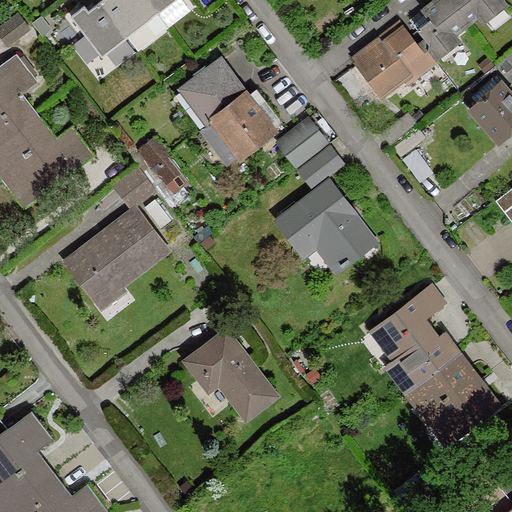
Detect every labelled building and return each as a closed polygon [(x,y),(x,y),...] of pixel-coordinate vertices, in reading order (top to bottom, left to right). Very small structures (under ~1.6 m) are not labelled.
[(99,0),(88,8),(83,2),(71,12),(101,52),(170,0),(99,0)] [(428,18),(416,28),(424,38),(417,42),(432,62),(462,40),(457,33),(478,18),(482,24),(505,5),(501,0),(429,0),(419,7),(428,18)] [(30,27),(17,12),(0,25),(0,37),(6,46),(30,27)] [(400,19),(350,56),(381,98),(403,81),(406,85),(433,64),(432,62),(417,42),(400,19)] [(37,80),(15,52),(0,63),(0,175),(24,206),(94,153),(72,124),(56,137),(22,92),(37,80)] [(223,54),(182,86),(241,160),(282,128),(223,54)] [(511,113),(490,88),(466,108),(497,144),(511,131),(511,113)] [(382,133),(391,144),(418,122),(409,111),(382,133)] [(307,115),(274,143),(295,169),(327,139),(307,115)] [(190,179),(157,136),(139,150),(172,193),(190,179)] [(313,188),(274,217),(305,258),(317,249),(332,268),(353,251),(358,257),(380,241),(330,175),(346,163),(331,143),(298,168),(313,188)] [(131,208),(63,259),(101,310),(128,290),(124,286),(171,250),(137,205),(157,190),(138,166),(113,185),(131,208)] [(511,188),(496,201),(511,220),(511,188)] [(393,361),(386,366),(446,448),(504,405),(447,328),(440,333),(428,316),(448,301),(433,282),(370,329),(393,361)] [(226,324),(182,358),(209,393),(218,386),(247,422),(282,396),(226,324)] [(32,410),(0,434),(0,511),(108,511),(109,511),(88,483),(71,495),(37,450),(53,437),(32,410)]
